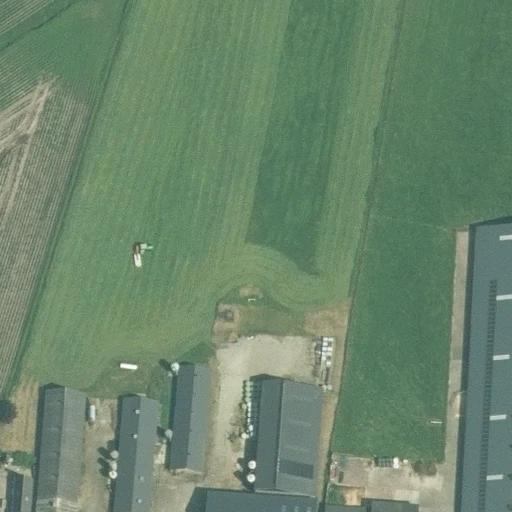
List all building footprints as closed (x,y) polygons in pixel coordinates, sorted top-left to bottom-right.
[(511,511),(511,235),(477,233),(462,511),(511,511)] [(440,300),(441,283),(430,282),(429,299),(440,300)] [(178,371),(170,473),(202,475),(210,373),(178,371)] [(344,396),(375,400),(377,379),(347,375),(344,396)] [(263,389),(255,497),(315,501),(323,393),(263,389)] [(46,399),(38,511),(77,511),(85,401),(46,399)] [(123,402),(113,511),(149,511),(159,405),(123,402)] [(29,511),(31,486),(15,485),(13,511),(29,511)] [(207,499),(206,511),(316,511),(317,507),(207,499)] [(389,509),(410,508),(409,499),(388,499),(389,509)]
